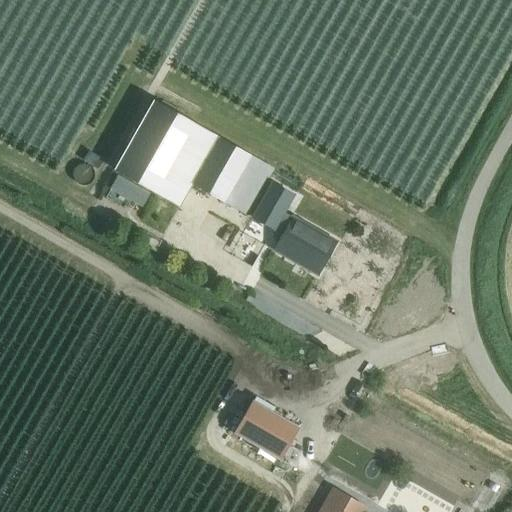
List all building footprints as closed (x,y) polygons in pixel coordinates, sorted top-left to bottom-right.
[(177,206),(190,184),(217,136),(145,95),(105,165),(177,206)] [(223,202),(224,201),(247,214),(272,169),(249,156),(250,155),(217,136),(190,184),(223,202)] [(334,242),(319,233),(292,217),(273,249),(316,274),(334,242)] [(278,460),(298,427),(251,400),(232,433),(278,460)] [(364,507),(331,489),(318,511),(363,511),(362,511),(364,507)]
